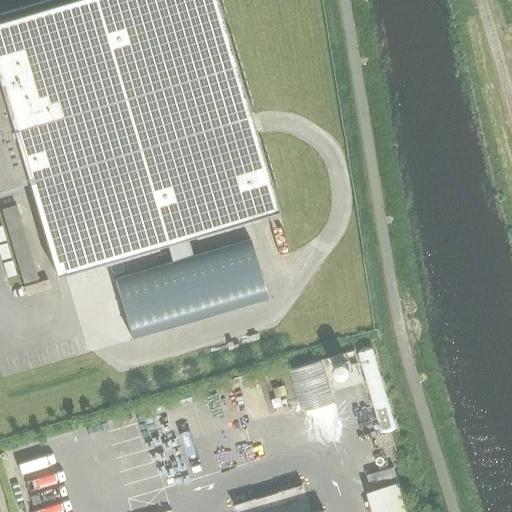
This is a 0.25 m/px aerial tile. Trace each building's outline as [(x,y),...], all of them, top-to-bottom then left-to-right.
[(0,189),(28,181),(48,175),(75,269),(165,242),(171,261),(113,278),(130,337),(266,297),(249,239),(191,256),(185,236),(277,209),(256,136),(253,125),(250,116),(215,0),(61,0),(0,18),(0,189)] [(16,203),(2,207),(6,222),(20,218),(16,203)] [(33,263),(19,267),(23,282),(37,278),(33,263)] [(378,338),(363,341),(384,430),(399,427),(378,338)] [(290,360),(304,402),(338,391),(324,349),(290,360)] [(394,467),(367,475),(370,487),(397,479),(394,467)] [(406,511),(398,482),(368,491),(373,511),(406,511)]
